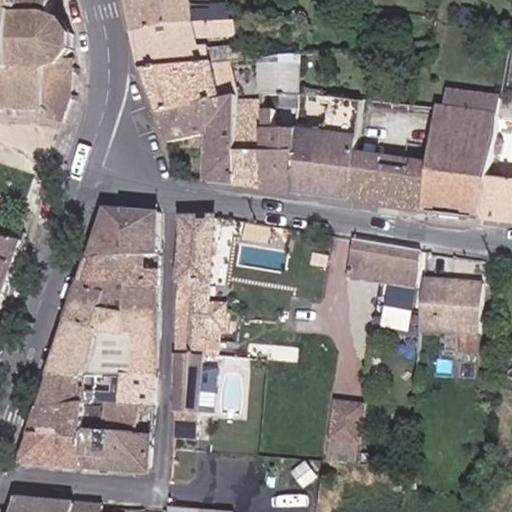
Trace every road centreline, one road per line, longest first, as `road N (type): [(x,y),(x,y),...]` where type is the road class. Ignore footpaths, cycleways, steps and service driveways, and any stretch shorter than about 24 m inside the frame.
road 1 (residential): [(92,159),(174,201),(511,241)]
road 2 (secondary): [(92,159),(1,426)]
road 3 (secondary): [(99,0),(109,75),(92,159)]
